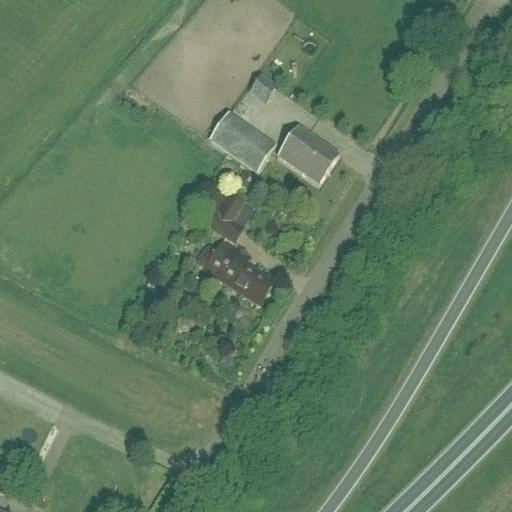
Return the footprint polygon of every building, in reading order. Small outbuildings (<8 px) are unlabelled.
[(254,102),(271,110),(280,90),(263,82),(254,102)] [(261,181),(281,153),(233,119),(213,147),(261,181)] [(337,162),(297,134),(276,163),(317,192),(337,162)] [(246,210),(228,199),(208,233),(235,250),(243,236),(234,231),(246,210)] [(247,266),(221,250),(216,257),(211,253),(206,254),(197,268),(198,273),(204,276),(203,278),(258,313),(272,290),(243,272),(247,266)]
